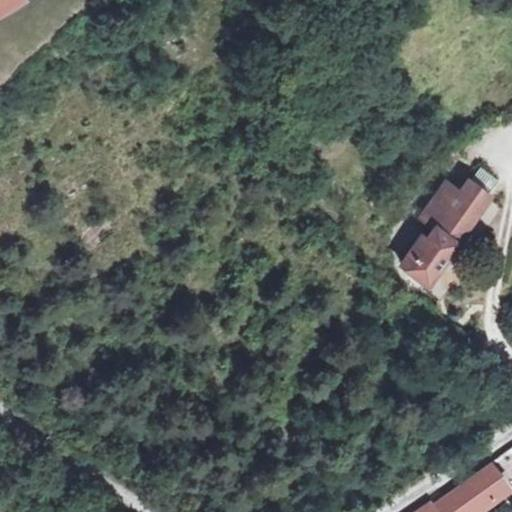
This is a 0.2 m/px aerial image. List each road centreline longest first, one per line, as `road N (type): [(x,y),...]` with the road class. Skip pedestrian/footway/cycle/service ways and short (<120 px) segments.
road 1 (residential): [(0,407),(148,511)]
road 2 (residential): [(511,425),(378,511)]
